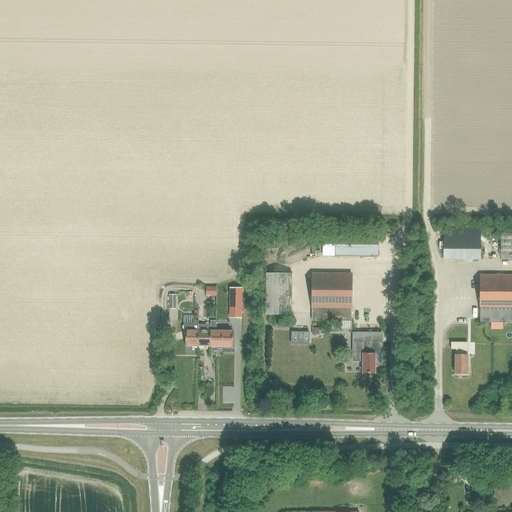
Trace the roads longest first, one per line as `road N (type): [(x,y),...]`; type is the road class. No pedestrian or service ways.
road 1 (primary): [(511,428),(163,421)]
road 2 (primary): [(174,433),(511,435)]
road 3 (secondary): [(163,421),(16,426)]
road 4 (secondary): [(16,426),(150,433)]
